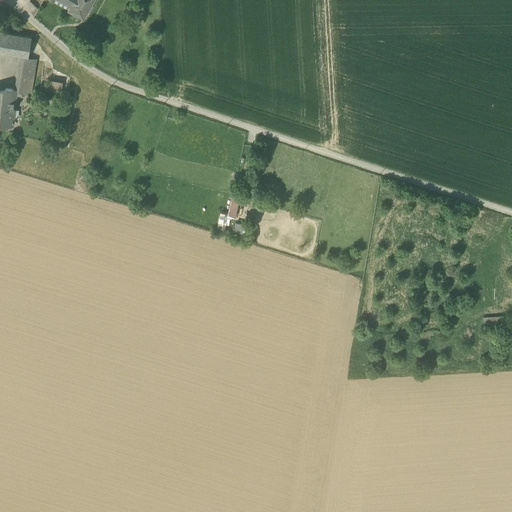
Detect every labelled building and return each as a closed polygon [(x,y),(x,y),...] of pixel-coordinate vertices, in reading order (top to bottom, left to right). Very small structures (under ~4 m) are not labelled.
[(51,0),(53,1),(53,0),(54,0),(68,8),(84,16),(92,0),(51,0)] [(23,93),(24,87),(28,59),(31,38),(0,32),(0,52),(20,56),(15,91),(15,92),(18,92),(23,93)] [(36,60),(28,59),(24,87),(29,92),(30,93),(36,60)] [(0,123),(12,125),(14,109),(18,110),(19,108),(14,107),(15,96),(15,92),(15,91),(0,89),(0,123)] [(237,216),(239,195),(231,194),(229,215),(237,216)] [(235,220),(234,230),(244,231),(246,222),(235,220)] [(483,318),(484,327),(505,326),(504,317),(483,318)]
